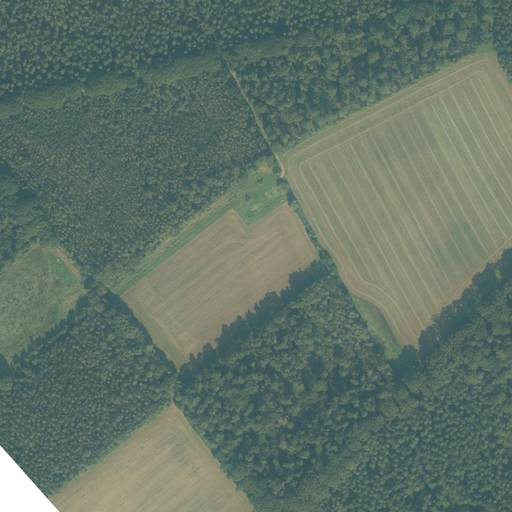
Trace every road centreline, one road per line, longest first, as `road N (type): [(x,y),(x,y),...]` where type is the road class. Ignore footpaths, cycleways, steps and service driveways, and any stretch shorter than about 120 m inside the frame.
road 1 (track): [(0,182),(272,511)]
road 2 (track): [(0,109),(224,57)]
road 3 (track): [(224,57),(397,16)]
road 4 (track): [(224,57),(282,169),(278,179)]
